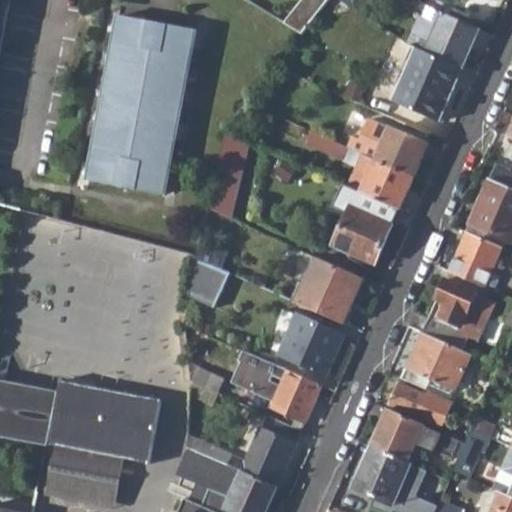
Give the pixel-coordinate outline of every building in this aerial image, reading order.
[(301,0),(286,22),(304,32),(327,0),(301,0)] [(156,192),(187,26),(110,11),(79,178),(156,192)] [(461,70),(463,71),(480,31),(442,14),(437,26),(425,54),(461,70)] [(419,19),(408,44),(415,48),(425,54),(437,26),(419,19)] [(439,121),(461,70),(425,54),(415,48),(393,102),(439,121)] [(362,155),(414,178),(428,146),(371,120),(362,141),(352,136),(347,147),(349,148),(362,155)] [(343,160),(349,148),(347,147),(311,132),(306,143),(343,160)] [(414,178),(362,155),(347,186),(399,210),(414,178)] [(466,233),(500,248),(504,239),(511,243),(511,241),(511,172),(497,165),(466,233)] [(333,247),(335,248),(347,254),(374,266),(399,210),(347,186),(345,185),(338,203),(351,208),(333,247)] [(244,209),(217,197),(210,211),(238,223),(244,209)] [(449,273),(483,287),(490,271),(500,248),(466,233),(449,273)] [(202,261),(223,271),(230,255),(208,245),(202,261)] [(296,304),(344,325),(364,279),(316,258),(296,304)] [(190,297),(218,310),(233,276),(223,271),(202,261),(196,259),(190,297)] [(500,275),(490,271),(483,287),(489,290),(492,291),(500,275)] [(423,334),(464,352),(471,336),(480,340),(497,303),(486,298),(489,290),(483,287),(449,273),(423,334)] [(280,356),(326,376),(342,337),(297,317),(280,356)] [(402,379),(446,399),(450,390),(455,392),(471,357),(464,352),(423,334),(402,379)] [(305,423),(321,387),(252,356),(242,351),(238,362),(240,363),(231,383),(272,403),(270,408),(305,423)] [(190,362),(192,381),(200,384),(218,393),(225,379),(190,362)] [(51,441),(54,442),(126,456),(152,461),(162,403),(63,383),(61,392),(0,381),(0,435),(51,444),(51,441)] [(391,405),(419,418),(423,408),(431,412),(435,403),(427,399),(428,398),(399,385),(391,405)] [(388,411),(372,448),(409,464),(419,439),(460,457),(465,445),(388,411)] [(194,450),(276,487),(301,432),(267,416),(246,462),(198,440),(194,450)] [(454,471),(470,479),(488,437),(472,430),(465,445),(460,457),(454,471)] [(54,442),(52,456),(44,492),(46,492),(116,508),(126,456),(54,442)] [(492,488),(511,496),(511,447),(510,447),(492,488)] [(427,472),(418,469),(409,464),(372,448),(354,488),(376,497),(371,508),(381,511),(435,511),(438,507),(416,496),(427,472)] [(265,511),(276,487),(194,450),(189,449),(177,475),(197,484),(210,489),(204,505),(190,499),(186,498),(179,511),(265,511)] [(190,499),(204,505),(210,489),(197,484),(190,499)] [(490,511),(511,511),(511,496),(492,488),(485,503),(493,507),(490,511)] [(435,511),(462,511),(441,501),(438,507),(435,511)]
